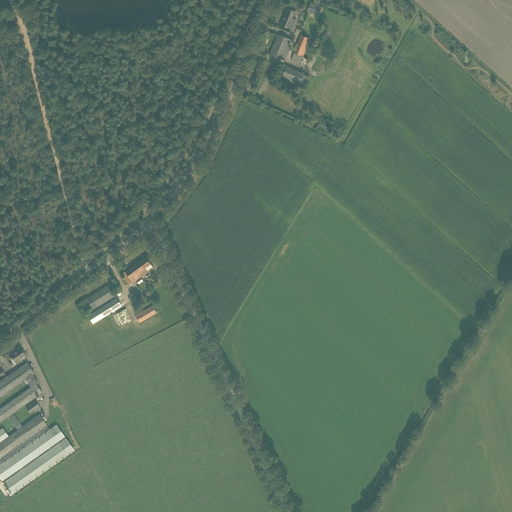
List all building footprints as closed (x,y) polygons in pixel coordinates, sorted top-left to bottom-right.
[(310,3),(307,12),(310,13),(318,16),(322,7),(310,3)] [(280,25),(292,29),(296,19),(293,18),(296,11),(287,8),(280,25)] [(269,54),(282,60),(291,39),(278,34),(269,54)] [(300,63),(310,38),(301,34),(291,60),(300,63)] [(281,78),(299,85),(304,74),(286,66),(281,78)] [(145,257),(122,274),(130,285),(147,272),(147,271),(153,266),(145,257)] [(115,296),(111,289),(108,285),(87,298),(94,310),(115,296)] [(122,307),(116,298),(88,315),(93,324),(122,307)] [(139,322),(153,315),(157,312),(156,311),(154,308),(153,305),(149,308),(136,315),(139,322)] [(127,308),(113,315),(119,328),(133,321),(127,308)] [(20,361),(19,360),(18,358),(23,354),(18,347),(9,354),(16,363),(20,361)] [(38,382),(32,374),(34,373),(27,362),(0,381),(0,396),(25,379),(30,387),(0,408),(0,421),(8,416),(13,413),(42,393),(36,384),(38,382)] [(29,413),(39,406),(35,401),(26,408),(29,413)] [(0,463),(49,429),(47,426),(39,415),(22,426),(13,413),(8,416),(17,430),(8,436),(0,441),(0,463)] [(49,429),(0,463),(0,477),(2,480),(4,480),(4,481),(3,482),(12,494),(74,450),(56,424),(49,429)] [(0,441),(8,436),(2,427),(0,429),(0,441)]
